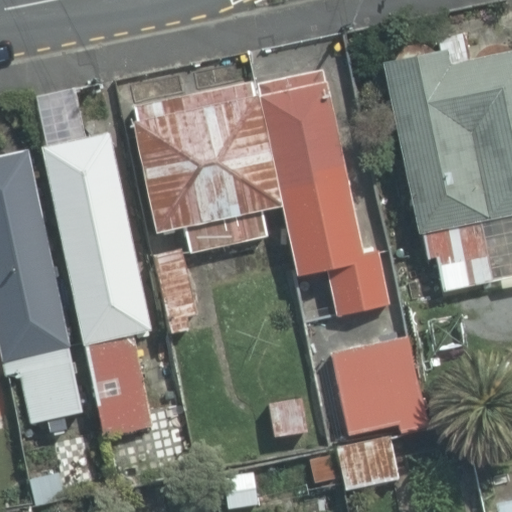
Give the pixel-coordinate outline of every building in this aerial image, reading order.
[(436,258),(446,288),(496,278),(484,221),(511,214),(511,44),(510,43),(509,43),(508,43),(507,42),(506,42),(505,42),(504,42),(502,41),(501,41),(500,41),(498,42),(497,42),(495,42),(494,42),(493,42),(492,43),(491,43),(490,44),(489,44),(488,45),(487,45),(486,46),(485,47),(484,47),(482,48),(482,49),(481,50),(480,51),(479,52),(478,53),(478,54),(477,55),(477,56),(476,57),(476,58),(473,59),(468,33),(441,39),(443,51),(438,52),(438,51),(437,49),(436,48),(435,48),(434,46),(433,46),(432,45),(431,44),(430,44),(429,43),(427,43),(426,42),(425,42),(424,42),(422,41),(421,41),(419,41),(418,41),(417,41),(415,41),(414,41),(412,42),(411,42),(410,43),(409,43),(407,44),(406,45),(405,46),(404,46),(403,48),(402,49),(401,50),(401,51),(400,53),(399,55),(399,56),(399,57),(398,58),(397,58),(383,61),(416,232),(424,232),(429,258),(436,258)] [(329,264),(340,312),(388,301),(378,252),(368,255),(328,69),(328,68),(260,82),(300,270),(329,264)] [(186,226),(190,250),(269,234),(264,209),(283,205),(260,95),(256,96),(253,82),(137,106),(139,120),(136,120),(159,232),(186,226)] [(30,96),(104,436),(151,425),(131,332),(149,329),(107,132),(84,137),(73,87),(30,96)] [(49,416),(53,431),(67,428),(64,414),(74,412),(84,410),(81,395),(29,148),(0,153),(0,337),(8,373),(21,370),(31,420),(49,416)] [(171,331),(172,333),(191,330),(188,316),(196,314),(182,249),(156,255),(171,331)] [(428,426),(410,334),(329,349),(345,434),(396,424),(398,432),(428,426)] [(339,445),(348,488),(398,478),(390,435),(339,445)] [(314,481),(336,477),(332,453),(310,457),(314,481)] [(33,480),(39,503),(66,497),(60,473),(33,480)] [(511,511),(511,498),(495,503),(497,511),(511,511)]
